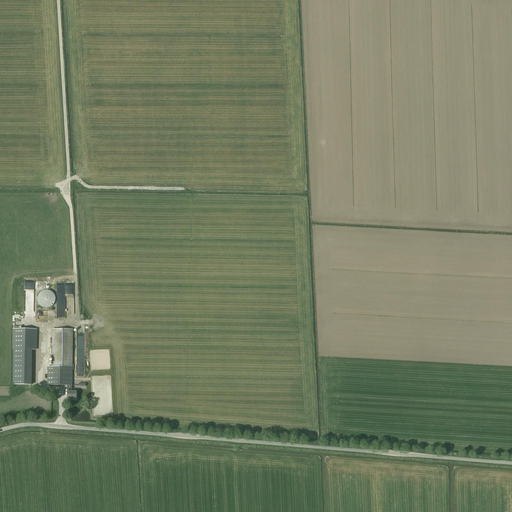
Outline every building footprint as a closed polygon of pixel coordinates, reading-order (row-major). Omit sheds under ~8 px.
[(56,286),(65,287),(65,299),(72,299),(72,300),(74,300),(74,286),(66,285),(56,285),(56,286)] [(38,297),(37,300),(38,302),(39,305),(41,306),(44,308),(46,308),(49,308),(51,307),(53,305),(55,302),(55,300),(55,297),(54,295),(52,293),(50,291),(48,290),(45,290),(43,291),(40,293),(39,295),(38,297)] [(32,350),(35,350),(35,329),(13,329),(13,349),(13,385),(31,385),(32,350)] [(47,385),(67,386),(72,386),(73,329),(52,330),(51,367),(47,367),(47,385)] [(72,386),(67,386),(67,391),(67,399),(75,399),(75,392),(72,392),(72,386)]
